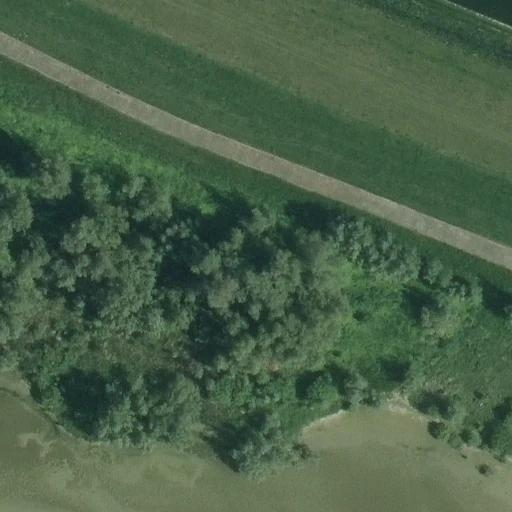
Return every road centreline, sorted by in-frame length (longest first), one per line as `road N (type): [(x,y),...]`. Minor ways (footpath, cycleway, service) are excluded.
road 1 (track): [(511,214),(232,102),(11,0)]
road 2 (track): [(116,0),(511,161)]
road 3 (track): [(319,0),(511,78)]
